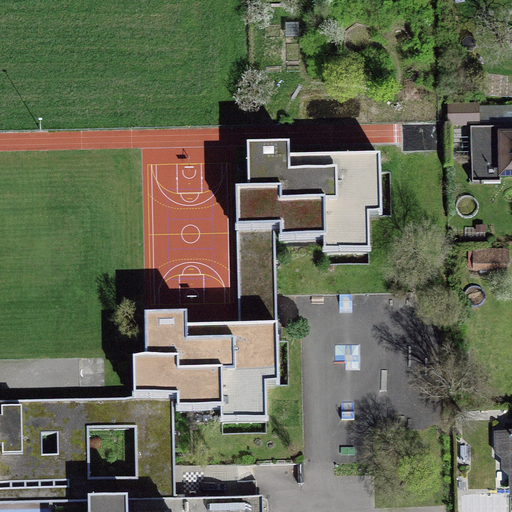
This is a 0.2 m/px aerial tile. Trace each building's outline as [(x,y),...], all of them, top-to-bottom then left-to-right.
[(477,122),(476,104),(449,105),(450,123),(477,122)] [(511,135),(499,135),(500,184),(511,183),(511,135)] [(249,192),(235,192),(237,232),(276,232),(279,232),(279,244),(323,243),(324,255),(368,254),(367,218),(381,218),(380,158),(289,160),(288,149),(247,150),(249,192)] [(239,331),(278,330),(276,296),(276,232),(237,232),(239,318),(239,331)] [(511,257),(474,256),(473,279),(511,280),(511,257)] [(144,364),(133,364),(133,403),(174,402),(176,402),(177,414),(221,413),(222,428),(267,428),(266,391),(279,391),(278,330),(239,331),(188,332),(188,318),(143,319),(144,364)] [(105,403),(88,404),(88,435),(134,434),(135,483),(89,484),(89,503),(175,500),(174,402),(133,403),(105,403)] [(0,405),(0,506),(89,503),(89,484),(88,435),(88,404),(0,405)] [(264,511),(264,499),(175,500),(174,511),(264,511)] [(174,511),(175,500),(89,503),(89,511),(174,511)]
